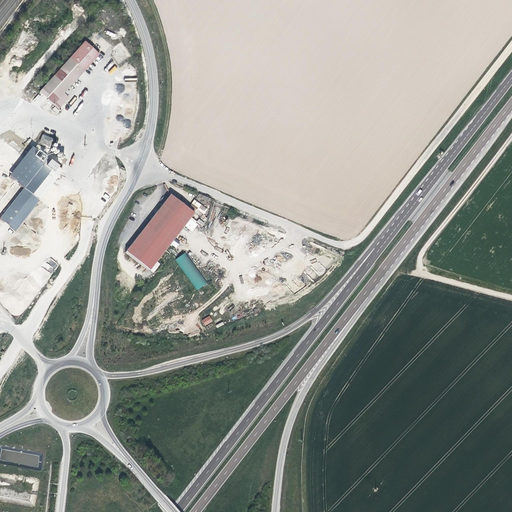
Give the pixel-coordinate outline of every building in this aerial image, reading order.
[(69,60),(39,93),(58,110),(68,99),(63,95),(83,73),(69,60)] [(115,66),(108,72),(111,75),(117,69),(115,66)] [(293,101),(313,100),(313,112),(321,112),(321,114),(338,114),(338,83),(329,83),(330,92),(313,92),(313,97),(293,98),(293,101)] [(42,136),(40,143),(49,146),(52,140),(42,136)] [(62,172),(52,163),(33,148),(9,178),(22,189),(0,218),(0,220),(5,224),(14,232),(62,172)] [(170,194),(133,241),(157,260),(194,212),(170,194)] [(157,260),(133,241),(125,252),(149,270),(150,270),(153,272),(160,263),(156,260),(157,260)] [(186,252),(175,259),(197,290),(207,283),(186,252)] [(54,268),(58,265),(54,260),(50,264),(54,268)] [(202,321),(205,326),(211,322),(208,318),(202,321)]
